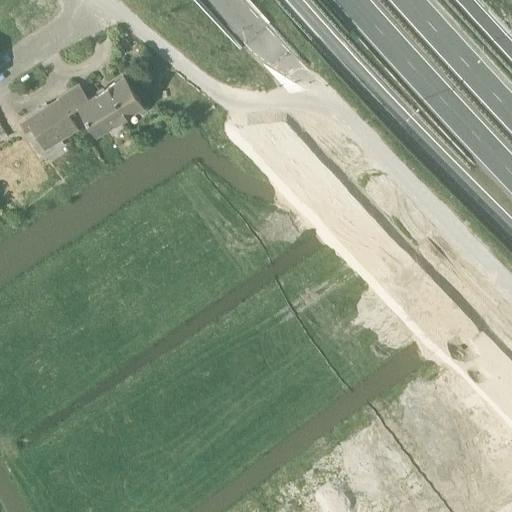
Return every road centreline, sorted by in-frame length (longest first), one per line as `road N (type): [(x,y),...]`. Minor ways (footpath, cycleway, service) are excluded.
road 1 (unclassified): [(219,94),(511,396)]
road 2 (trunk): [(296,0),(511,228)]
road 3 (trunk): [(355,0),(511,169)]
road 4 (trunk): [(511,111),(409,0)]
road 5 (unclassified): [(219,94),(102,0)]
